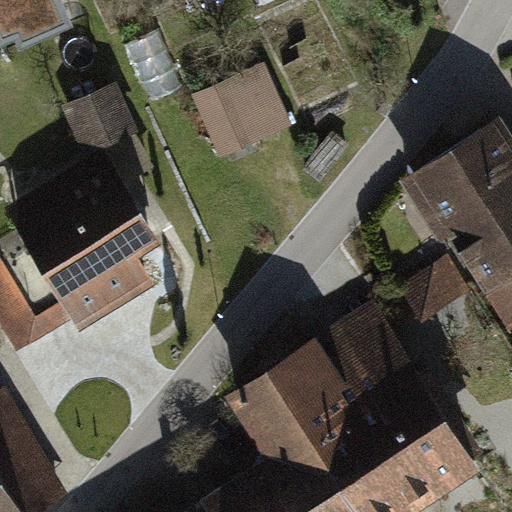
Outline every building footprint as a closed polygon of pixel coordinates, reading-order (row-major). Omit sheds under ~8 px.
[(70,14),(64,0),(0,0),(0,28),(6,41),(70,14)] [(266,69),(199,98),(222,151),(289,122),(266,69)] [(116,86),(69,106),(87,148),(134,128),(116,86)] [(511,139),(501,123),(418,177),(492,290),(511,276),(511,139)] [(106,157),(14,212),(77,315),(147,273),(128,243),(150,230),(106,157)] [(431,320),(478,287),(455,253),(407,285),(431,320)] [(511,276),(492,290),(511,320),(511,276)] [(321,347),(274,378),(361,511),(412,511),(476,471),(395,347),(343,381),(321,347)] [(273,460),(206,504),(211,511),(361,511),(274,378),(237,401),(273,460)] [(0,511),(23,511),(19,505),(54,483),(4,404),(0,406),(0,511)]
